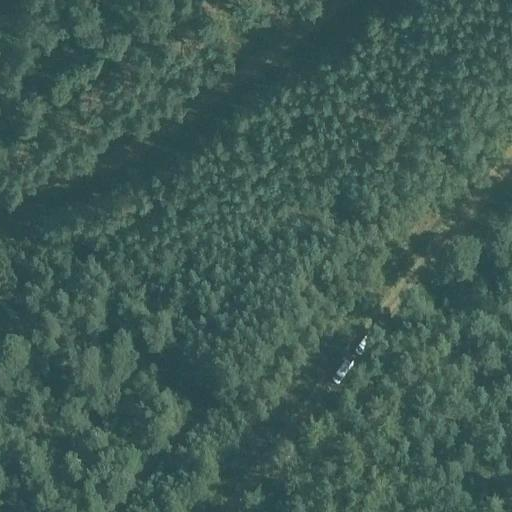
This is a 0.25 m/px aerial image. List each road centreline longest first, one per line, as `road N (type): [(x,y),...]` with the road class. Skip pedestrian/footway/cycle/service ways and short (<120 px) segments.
road 1 (track): [(511,160),(227,511)]
road 2 (track): [(0,198),(74,175),(182,121),(340,0)]
